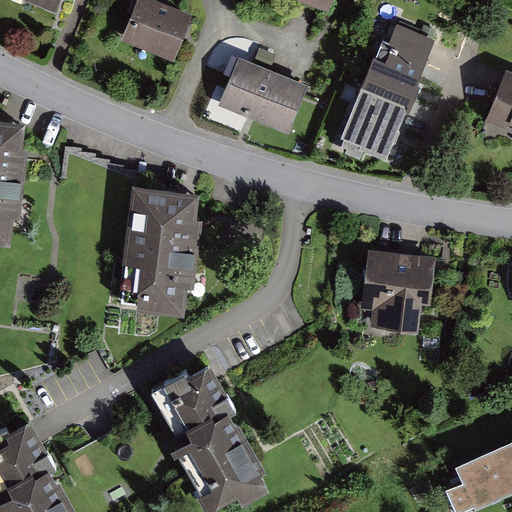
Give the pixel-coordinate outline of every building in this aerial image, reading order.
[(59,0),(24,0),(54,12),(59,0)] [(189,16),(147,0),(137,0),(122,39),(172,59),(189,16)] [(330,0),(298,0),(327,10),(330,0)] [(433,42),(397,28),(382,66),(368,61),(355,95),(405,114),(433,42)] [(308,85),(240,60),(223,105),(291,130),(308,85)] [(511,72),(508,71),(490,121),(511,128),(511,72)] [(22,125),(0,123),(0,235),(13,237),(22,125)] [(197,196),(130,190),(119,308),(186,314),(197,196)] [(435,259),(367,249),(358,310),(386,314),(383,337),(423,342),(435,259)] [(203,361),(144,391),(207,511),(266,481),(203,361)] [(76,511),(29,419),(0,434),(0,505),(3,511),(76,511)] [(511,428),(443,459),(466,511),(478,511),(511,497),(511,428)]
